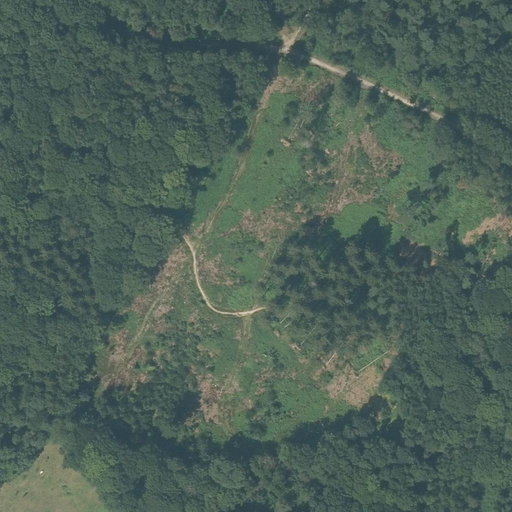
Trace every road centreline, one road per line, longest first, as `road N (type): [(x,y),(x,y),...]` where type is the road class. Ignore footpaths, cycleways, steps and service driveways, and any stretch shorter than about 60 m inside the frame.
road 1 (track): [(75,25),(286,50),(436,116),(511,168)]
road 2 (unknown): [(290,37),(82,19),(23,0)]
road 3 (track): [(75,25),(46,103),(0,147)]
